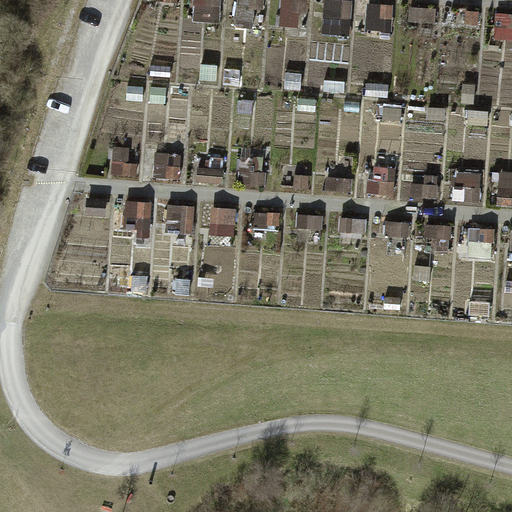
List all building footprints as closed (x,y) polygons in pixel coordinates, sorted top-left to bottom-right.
[(220,0),(195,0),(194,22),(219,24),(220,0)] [(264,0),(238,0),(238,12),(263,14),(264,0)] [(305,0),(284,0),(283,24),(298,25),(299,10),(305,10),(305,0)] [(352,1),(333,0),(325,0),(324,32),(350,34),(352,1)] [(392,5),(369,4),(367,26),(391,27),(392,5)] [(435,9),(411,8),(410,21),(434,23),(435,9)] [(479,12),(467,11),(466,23),(478,23),(479,12)] [(511,14),(497,14),(496,25),(511,26),(511,14)] [(244,71),(225,70),(224,91),(243,92),(244,71)] [(171,72),(157,71),(157,80),(171,81),(171,72)] [(325,83),(313,82),(313,96),(324,97),(325,83)] [(393,90),(370,88),(369,103),(392,104),(393,90)] [(170,93),(154,92),(153,104),(169,105),(170,93)] [(511,96),(499,96),(498,109),(511,110),(511,96)] [(316,104),(299,103),(299,116),(315,117),(316,104)] [(147,113),(124,111),(123,124),(146,125),(147,113)] [(492,120),(475,118),(474,131),(492,132),(492,120)] [(128,152),(114,151),(113,173),(136,175),(137,163),(127,163),(128,152)] [(183,155),(157,154),(156,176),(182,177),(183,155)] [(254,156),(241,156),(239,183),(266,185),(267,172),(253,171),(254,156)] [(209,168),(200,167),(199,180),(222,181),(223,158),(210,157),(209,168)] [(376,182),(369,182),(368,192),(393,194),(395,168),(377,167),(376,182)] [(310,176),(297,175),(296,188),(309,189),(310,176)] [(352,179),(328,177),(327,191),(351,192),(352,179)] [(511,182),(504,182),(502,198),(511,198),(511,182)] [(442,194),(420,193),(419,206),(441,208),(442,194)] [(483,197),(455,195),(454,210),(482,212),(483,197)] [(106,198),(90,197),(89,214),(105,214),(106,198)] [(151,204),(128,202),(127,221),(150,223),(151,204)] [(511,202),(503,202),(502,214),(511,214),(511,202)] [(195,207),(171,206),(169,228),(193,230),(195,207)] [(236,208),(213,207),(212,223),(235,225),(236,208)] [(279,213),(257,212),(256,227),(278,228),(279,213)] [(323,216),(298,215),(297,228),(322,229),(323,216)] [(367,219),(341,217),(340,232),(366,234),(367,219)] [(409,223),(387,222),(386,234),(408,236),(409,223)] [(452,226),(427,224),(426,236),(451,238),(452,226)] [(494,229),(480,228),(479,241),(493,241),(494,229)] [(493,299),(475,298),(474,310),(492,311),(493,299)] [(304,302),(290,301),(289,309),(304,310),(304,302)] [(401,306),(386,305),(386,316),(400,317),(401,306)] [(428,309),(412,308),(412,319),(427,320),(428,309)]
